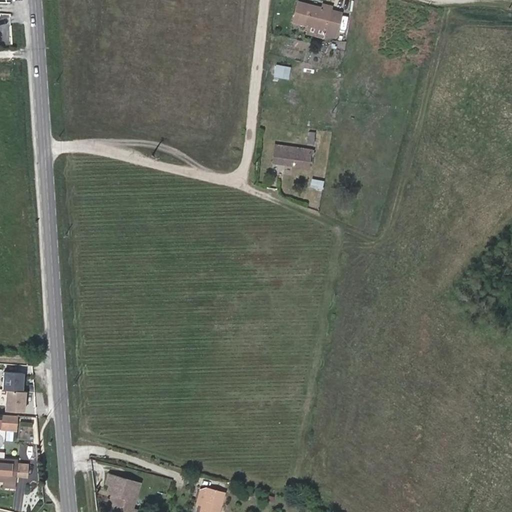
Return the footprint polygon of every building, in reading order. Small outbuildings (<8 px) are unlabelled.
[(321,8),(298,2),(293,21),(308,25),(325,29),(324,34),(335,37),(341,12),(330,10),(331,7),(322,5),(321,8)] [(325,29),(308,25),(306,33),(324,37),(324,34),(325,29)] [(289,79),(291,65),(275,63),(273,76),(289,79)] [(316,134),(308,133),(307,141),(314,142),(316,134)] [(313,150),(275,144),(273,162),(309,167),(309,165),(311,166),(313,150)] [(311,187),(324,189),(325,181),(312,180),(311,187)] [(24,373),(3,371),(2,389),(22,390),(24,373)] [(27,392),(6,391),(5,408),(26,410),(27,392)] [(16,430),(17,417),(3,416),(2,429),(16,430)] [(15,481),(16,471),(17,463),(17,460),(0,458),(0,480),(5,481),(15,481)] [(17,463),(16,471),(26,472),(27,464),(17,463)] [(133,511),(142,485),(112,475),(109,484),(112,486),(110,493),(118,496),(113,511),(133,511)] [(198,505),(203,506),(208,488),(202,490),(198,505)] [(218,511),(224,493),(208,488),(200,511),(218,511)]
